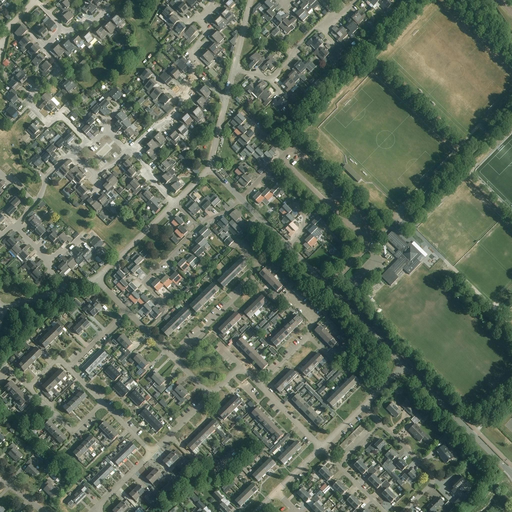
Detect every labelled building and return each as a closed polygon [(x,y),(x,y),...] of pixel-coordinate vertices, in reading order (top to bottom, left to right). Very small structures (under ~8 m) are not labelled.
[(0,0),(0,2),(0,6),(4,10),(6,8),(3,5),(8,0),(0,0)] [(59,7),(63,12),(64,12),(68,8),(71,5),(67,1),(67,0),(61,0),(61,1),(60,2),(62,4),(59,7)] [(173,0),(170,4),(178,12),(180,10),(184,14),(189,9),(188,8),(182,2),(183,2),(181,1),(177,5),(173,0)] [(188,8),(190,6),(193,9),(198,4),(194,0),(187,0),(187,1),(186,0),(184,0),(183,2),(182,2),(188,8)] [(229,12),(232,9),(231,8),(235,4),(231,0),(224,0),(223,2),(226,5),(224,7),(226,10),(226,9),(229,12)] [(268,0),(261,7),(264,10),(262,13),(264,15),(267,13),(273,7),(270,3),(273,0),(268,0)] [(304,0),(299,0),(304,4),(300,7),(307,14),(312,9),(312,8),(304,0)] [(308,0),(304,0),(312,8),(312,9),(314,10),(320,5),(315,0),(311,0),(310,1),(308,0)] [(379,0),(375,4),(375,5),(378,7),(380,5),(385,11),(392,4),(389,1),(390,0),(385,0),(384,1),(382,0),(379,0)] [(97,10),(91,5),(90,3),(90,4),(86,8),(84,6),(81,9),(86,15),(89,12),(92,16),(97,10)] [(253,9),(252,14),(253,15),(257,11),(256,10),(259,8),(261,5),(259,3),(253,9)] [(300,7),(297,4),(295,3),(293,4),(300,11),(296,15),(303,21),(308,16),(307,14),(300,7)] [(264,15),(261,19),(263,22),(266,19),(269,22),(276,15),(272,12),(275,9),(279,6),(276,4),(273,7),(267,13),(264,15)] [(167,23),(172,18),(170,16),(174,12),(169,7),(161,15),(165,19),(164,20),(167,23)] [(64,12),(63,12),(62,13),(65,16),(61,19),(66,24),(74,17),(69,12),(71,11),(68,8),(64,12)] [(224,18),(222,19),(226,23),(226,24),(227,25),(235,18),(229,12),(226,9),(226,10),(221,14),(224,18)] [(37,12),(32,16),(36,20),(41,16),(37,12)] [(360,15),(357,12),(351,18),(358,25),(363,19),(365,21),(368,18),(362,12),(360,15)] [(115,29),(117,31),(120,27),(118,26),(123,22),(125,20),(118,13),(116,15),(110,20),(114,23),(112,25),(115,29)] [(278,27),(279,26),(286,19),(289,16),(287,13),(282,19),(278,15),(272,21),(278,27)] [(178,27),(176,25),(179,21),(174,16),(172,18),(167,23),(171,28),(170,29),(172,31),(173,32),(174,31),(178,27)] [(219,16),(214,22),(217,25),(215,27),(220,32),(222,30),(223,29),(222,28),(226,24),(226,23),(222,19),(219,16)] [(286,19),(279,26),(285,31),(284,32),(287,35),(295,28),(292,25),(294,24),(293,23),(297,20),(295,17),(289,22),(286,19)] [(348,34),(348,35),(351,38),(354,35),(352,34),(358,28),(347,17),(345,19),(349,23),(343,29),(341,28),(342,28),(348,34)] [(41,25),(46,30),(48,28),(52,32),(57,27),(49,19),(45,23),(44,22),(41,25)] [(372,30),(376,27),(370,21),(367,25),(372,30)] [(106,30),(104,32),(104,33),(107,35),(109,38),(112,35),(111,33),(115,29),(112,25),(108,22),(103,27),(106,30)] [(185,34),(183,32),(186,29),(181,23),(178,27),(174,31),(178,35),(177,36),(180,39),(183,36),(185,34)] [(46,30),(41,25),(39,24),(35,28),(32,31),(37,36),(39,34),(43,38),(48,33),(46,30)] [(17,39),(20,42),(25,38),(26,37),(23,35),(28,31),(22,25),(14,33),(18,37),(17,39)] [(348,34),(342,28),(341,28),(339,30),(335,26),(332,29),(334,32),(332,34),(336,39),(337,40),(340,43),(342,44),(344,42),(342,40),(348,35),(348,34)] [(185,34),(183,36),(187,40),(188,39),(191,42),(196,37),(194,35),(197,32),(192,27),(190,29),(185,34)] [(104,32),(100,28),(95,33),(98,36),(96,38),(101,44),(104,41),(102,39),(107,35),(104,33),(104,32)] [(84,44),(88,48),(91,52),(92,52),(95,49),(92,46),(96,42),(94,39),(86,31),(81,37),(85,41),(83,42),(83,43),(84,44)] [(213,43),(218,47),(221,44),(219,43),(224,39),(216,31),(211,36),(215,40),(212,42),(213,43)] [(312,38),(306,44),(309,47),(311,45),(316,51),(319,48),(323,44),(320,41),(324,37),(321,34),(319,37),(315,41),(312,38)] [(20,42),(17,45),(21,49),(20,50),(23,53),(28,48),(26,46),(31,42),(26,37),(25,38),(20,42)] [(83,43),(83,42),(77,37),(72,42),(75,45),(73,47),(74,48),(75,49),(78,52),(81,49),(80,48),(84,44),(83,43)] [(65,49),(63,51),(64,52),(68,56),(75,49),(74,48),(73,47),(67,41),(62,46),(65,49)] [(168,43),(164,47),(167,51),(172,47),(168,43)] [(211,51),(209,53),(215,59),(222,51),(218,47),(213,43),(208,48),(211,51)] [(38,56),(38,55),(36,53),(41,49),(35,44),(27,52),(32,56),(30,58),(33,61),(38,56)] [(63,51),(57,45),(52,50),(55,53),(53,55),(58,61),(61,58),(60,56),(64,52),(63,51)] [(326,57),(323,60),(325,63),(329,60),(329,59),(334,64),(336,63),(336,64),(343,57),(340,54),(344,50),(341,47),(334,54),(332,51),(329,54),(326,57)] [(321,51),(319,48),(316,51),(312,54),(315,57),(317,55),(323,61),(323,60),(326,57),(329,54),(327,51),(324,49),(323,48),(321,51)] [(209,53),(208,51),(202,56),(205,60),(203,62),(208,67),(212,64),(210,63),(215,59),(209,53)] [(266,59),(264,56),(262,58),(257,53),(250,59),(253,62),(249,66),(251,69),(256,64),(259,67),(266,60),(266,59)] [(266,60),(268,62),(261,69),(264,72),(268,67),(271,71),(278,64),(272,58),(274,56),(272,54),(266,59),(266,60)] [(43,65),(41,63),(44,60),(39,55),(38,55),(38,56),(33,61),(32,62),(36,66),(34,67),(38,71),(39,69),(43,65)] [(180,68),(179,68),(184,73),(189,68),(186,65),(188,63),(183,57),(180,61),(181,62),(177,66),(180,68)] [(301,74),(307,68),(311,73),(314,70),(305,62),(303,64),(300,61),(294,67),(299,72),(299,71),(301,74)] [(39,69),(43,73),(41,75),(45,78),(50,73),(48,71),(51,67),(46,62),(43,65),(39,69)] [(177,66),(175,63),(171,66),(173,67),(169,71),(171,74),(175,79),(181,74),(177,70),(179,68),(180,68),(177,66)] [(220,67),(216,72),(221,76),(225,70),(220,67)] [(19,82),(21,83),(26,78),(23,75),(25,73),(20,68),(19,69),(18,68),(12,75),(14,76),(19,82)] [(151,81),(151,80),(149,78),(153,74),(148,69),(140,77),(144,81),(143,82),(146,85),(146,86),(151,81)] [(169,71),(166,69),(163,72),(164,73),(160,77),(168,85),(173,80),(169,76),(171,74),(169,71)] [(294,71),(288,77),(289,79),(290,79),(294,84),(295,83),(300,78),(304,82),(307,80),(301,74),(299,71),(299,72),(296,74),(294,71)] [(17,84),(19,82),(14,76),(11,79),(12,81),(8,85),(12,89),(15,92),(20,87),(17,84)] [(156,90),(155,90),(153,88),(158,84),(153,79),(151,80),(151,81),(146,86),(146,85),(145,87),(149,91),(147,92),(150,95),(156,90)] [(296,85),(295,83),(294,84),(290,79),(289,79),(284,84),(286,87),(284,89),(290,95),(293,93),(291,91),(296,85)] [(68,81),(67,82),(64,84),(61,80),(58,83),(68,93),(73,88),(74,89),(76,87),(71,81),(69,80),(68,81)] [(258,98),(260,96),(265,91),(262,88),(266,84),(263,81),(256,88),(252,84),(246,90),(250,94),(252,92),(258,98)] [(205,86),(199,91),(200,91),(202,94),(200,96),(201,97),(206,102),(208,104),(210,102),(209,101),(210,100),(209,99),(207,97),(212,93),(205,86)] [(105,95),(110,101),(113,99),(116,102),(123,95),(120,93),(117,89),(115,87),(109,94),(107,93),(105,95)] [(156,104),(159,102),(161,99),(159,97),(163,93),(158,87),(155,90),(156,90),(150,95),(154,99),(153,101),(156,104)] [(17,94),(15,92),(12,89),(9,92),(10,93),(6,97),(11,103),(12,103),(13,104),(18,99),(15,96),(17,94)] [(260,96),(265,102),(263,104),(266,106),(272,100),(270,98),(272,96),(266,89),(265,91),(260,96)] [(51,100),(53,99),(46,92),(41,98),(44,102),(41,105),(39,107),(41,110),(43,108),(45,106),(46,104),(47,104),(51,100)] [(161,99),(159,102),(163,106),(161,107),(164,110),(170,105),(167,103),(172,99),(167,93),(161,99)] [(104,99),(98,104),(102,109),(104,111),(104,110),(107,114),(108,115),(111,113),(106,108),(110,104),(108,103),(110,101),(105,95),(103,97),(104,99)] [(287,99),(289,97),(286,95),(282,99),(282,98),(279,101),(277,98),(271,104),(273,107),(275,105),(281,111),(288,104),(289,103),(289,102),(289,101),(287,99)] [(202,113),(203,113),(206,110),(204,109),(208,104),(206,102),(201,97),(200,96),(195,101),(196,102),(194,104),(196,106),(197,107),(197,108),(202,113)] [(57,106),(51,100),(47,104),(46,104),(45,106),(51,112),(53,111),(55,113),(60,107),(58,105),(57,106)] [(10,107),(6,112),(4,115),(10,121),(13,119),(14,120),(19,115),(15,110),(17,108),(13,104),(12,103),(11,103),(8,106),(10,107)] [(98,104),(96,103),(90,109),(96,115),(100,111),(105,117),(107,114),(104,110),(104,111),(102,109),(98,104)] [(196,107),(191,111),(195,116),(193,118),(198,123),(201,120),(200,119),(204,114),(203,113),(202,113),(197,108),(197,107),(196,106),(196,107)] [(126,119),(126,120),(127,118),(121,112),(115,118),(119,121),(115,125),(114,126),(116,129),(120,125),(121,124),(126,119)] [(92,129),(96,133),(96,132),(98,130),(93,125),(95,122),(94,120),(96,118),(90,113),(88,115),(89,116),(84,121),(86,123),(91,127),(92,129)] [(187,129),(190,126),(189,125),(193,121),(186,114),(181,119),(184,122),(181,124),(182,124),(182,125),(183,125),(187,129)] [(245,121),(246,120),(239,114),(230,123),(237,129),(240,125),(243,123),(245,121)] [(132,126),(126,120),(126,119),(121,124),(120,125),(116,129),(115,129),(114,131),(116,133),(122,128),(125,131),(126,131),(130,127),(132,126)] [(34,140),(40,135),(37,132),(39,131),(35,127),(39,123),(37,121),(27,130),(33,136),(32,138),(34,140)] [(86,123),(80,129),(86,135),(90,131),(93,135),(96,133),(92,129),(91,127),(86,123)] [(182,125),(182,124),(177,129),(181,133),(179,135),(181,138),(184,141),(187,137),(186,136),(190,132),(187,129),(183,125),(182,125)] [(240,138),(244,134),(244,135),(244,134),(247,132),(245,130),(247,128),(247,127),(245,126),(243,128),(241,125),(240,125),(237,129),(234,132),(240,138)] [(136,133),(130,127),(126,131),(125,131),(124,133),(130,139),(132,137),(134,140),(139,134),(137,132),(136,133)] [(68,133),(62,139),(66,143),(68,145),(70,142),(74,139),(73,137),(75,135),(69,129),(67,132),(68,133)] [(246,134),(250,138),(255,133),(250,129),(246,134)] [(179,135),(174,130),(169,136),(172,139),(170,141),(175,146),(178,143),(177,142),(181,138),(179,135)] [(204,131),(197,137),(200,141),(207,135),(204,131)] [(157,141),(155,143),(159,147),(158,147),(160,148),(163,145),(162,144),(166,140),(158,132),(153,137),(157,141)] [(244,147),(250,141),(244,134),(244,135),(244,134),(240,138),(237,141),(244,147)] [(62,139),(61,137),(55,143),(52,140),(49,142),(51,144),(55,148),(57,150),(58,151),(60,149),(64,146),(69,151),(71,148),(68,145),(66,143),(62,139)] [(146,152),(145,152),(147,154),(151,158),(152,158),(153,160),(154,160),(156,158),(157,157),(154,154),(156,152),(154,151),(158,147),(159,147),(155,143),(151,139),(146,144),(150,148),(148,150),(146,152)] [(53,153),(57,150),(55,148),(51,144),(44,150),(46,151),(50,156),(50,155),(52,157),(56,161),(58,158),(53,153)] [(252,155),(255,151),(254,150),(256,147),(254,144),(251,147),(249,145),(242,151),(249,158),(252,155)] [(255,151),(252,155),(258,161),(261,158),(264,154),(263,153),(265,150),(263,148),(260,150),(258,148),(255,151)] [(264,154),(261,158),(265,162),(263,164),(265,166),(267,164),(274,158),(277,155),(275,154),(272,150),(269,153),(267,152),(264,154)] [(56,161),(52,157),(50,155),(50,156),(46,151),(40,157),(44,161),(44,162),(46,163),(50,160),(55,165),(58,163),(56,161)] [(40,157),(37,154),(30,161),(29,159),(27,162),(32,167),(34,165),(37,168),(44,162),(44,161),(40,157)] [(188,167),(191,164),(185,157),(181,161),(188,167)] [(70,171),(67,168),(72,162),(70,160),(64,165),(58,171),(64,177),(65,176),(66,176),(70,171)] [(122,167),(127,173),(132,169),(133,167),(127,161),(126,162),(124,160),(118,166),(120,168),(122,167)] [(169,172),(172,169),(175,167),(174,166),(177,163),(174,161),(173,162),(171,161),(169,163),(166,160),(160,167),(159,167),(164,173),(167,169),(169,171),(169,172)] [(247,172),(246,170),(249,167),(246,165),(243,168),(241,165),(235,172),(241,178),(243,176),(245,174),(247,172)] [(81,172),(83,170),(81,168),(79,169),(75,173),(72,170),(70,171),(66,176),(72,182),(73,180),(77,176),(78,176),(81,172)] [(137,173),(132,169),(127,173),(125,175),(130,179),(129,181),(131,183),(138,177),(136,174),(137,173)] [(172,183),(177,178),(174,175),(175,174),(175,172),(172,169),(169,172),(169,171),(164,176),(162,179),(167,184),(170,181),(172,183)] [(74,189),(76,191),(79,188),(82,185),(85,183),(82,181),(84,179),(82,176),(86,173),(83,170),(81,172),(78,176),(77,176),(73,180),(78,185),(77,186),(74,189)] [(112,187),(113,187),(119,181),(114,176),(113,175),(109,179),(108,178),(108,177),(107,177),(105,175),(104,173),(101,176),(106,181),(108,183),(112,187)] [(241,178),(238,181),(245,187),(251,181),(249,179),(251,177),(249,175),(247,177),(245,175),(245,174),(243,176),(241,178)] [(131,183),(126,188),(129,191),(131,188),(134,192),(133,193),(135,195),(141,190),(139,188),(140,186),(137,183),(140,179),(138,177),(131,183)] [(177,178),(172,183),(174,185),(171,188),(176,193),(183,186),(179,182),(180,181),(177,178)] [(105,190),(103,192),(107,196),(108,197),(109,197),(113,202),(116,198),(114,196),(115,195),(111,192),(115,189),(113,187),(112,187),(108,183),(103,188),(105,190)] [(85,203),(87,202),(90,199),(93,196),(90,194),(89,195),(86,193),(88,191),(82,185),(79,188),(76,191),(82,197),(81,198),(83,201),(85,203)] [(270,191),(274,195),(276,197),(280,194),(283,196),(285,193),(284,192),(286,190),(282,185),(279,188),(276,185),(270,191)] [(268,188),(262,195),(265,198),(267,201),(274,195),(270,191),(268,188)] [(64,190),(62,192),(68,198),(70,196),(64,190)] [(148,203),(154,197),(148,191),(146,193),(144,190),(138,196),(141,198),(142,197),(148,203)] [(262,195),(259,192),(253,198),(259,204),(265,198),(262,195)] [(19,201),(21,199),(16,193),(13,196),(15,197),(9,203),(10,204),(14,209),(15,209),(21,203),(19,201)] [(208,197),(206,199),(208,201),(212,204),(211,205),(214,207),(217,205),(220,208),(222,206),(219,203),(221,201),(214,195),(210,199),(208,197)] [(113,202),(109,197),(108,197),(107,196),(105,198),(103,196),(98,201),(103,205),(102,205),(104,207),(109,203),(110,204),(113,202)] [(148,203),(146,204),(153,211),(152,212),(154,215),(160,209),(158,207),(160,204),(154,197),(148,203)] [(210,206),(211,205),(212,204),(208,201),(205,198),(199,204),(205,211),(207,208),(210,211),(213,209),(210,206)] [(90,199),(87,202),(96,211),(102,205),(103,205),(98,201),(97,199),(93,203),(90,199)] [(195,216),(197,213),(195,211),(199,207),(192,200),(185,206),(188,209),(186,211),(190,215),(192,213),(193,214),(195,216)] [(16,210),(15,209),(14,209),(10,204),(4,210),(3,209),(1,211),(5,215),(6,217),(8,215),(10,216),(16,210)] [(286,204),(279,211),(285,217),(289,213),(291,211),(292,211),(290,209),(291,209),(293,206),(291,204),(288,207),(286,204)] [(235,209),(229,215),(237,223),(239,221),(238,219),(242,215),(235,209)] [(285,217),(282,220),(289,226),(292,223),(295,220),(293,218),(295,216),(293,214),(291,216),(289,213),(285,217)] [(40,225),(42,223),(39,220),(40,219),(35,214),(28,221),(33,227),(30,230),(32,233),(34,231),(36,229),(40,225)] [(200,225),(206,218),(203,215),(197,221),(200,225)] [(181,226),(184,223),(182,221),(185,218),(183,216),(180,219),(178,217),(171,223),(177,229),(178,229),(181,226)] [(312,223),(314,226),(318,229),(324,223),(318,217),(316,219),(313,216),(311,218),(314,221),(312,222),(312,223),(311,223),(312,223)] [(220,233),(226,227),(229,224),(229,223),(223,217),(217,224),(221,228),(218,231),(220,233)] [(226,227),(220,233),(221,234),(224,231),(227,234),(229,231),(232,233),(235,237),(242,231),(238,227),(232,221),(229,224),(226,227)] [(399,231),(402,228),(395,221),(392,225),(399,231)] [(289,226),(286,229),(290,234),(289,235),(290,237),(292,235),(299,229),(297,227),(300,225),(297,222),(295,225),(292,223),(289,226)] [(201,236),(205,239),(211,233),(207,229),(210,227),(208,224),(205,227),(198,233),(201,236)] [(46,236),(48,234),(51,230),(49,228),(46,231),(40,225),(36,229),(34,231),(40,237),(43,234),(46,236)] [(314,226),(312,228),(310,225),(308,227),(310,230),(308,232),(311,235),(314,238),(315,238),(317,240),(323,234),(318,229),(314,226)] [(183,228),(181,226),(178,229),(177,229),(175,232),(181,239),(187,232),(185,230),(188,228),(186,226),(183,228)] [(59,236),(55,232),(56,230),(54,228),(51,230),(48,234),(50,236),(48,238),(53,243),(57,239),(59,236)] [(398,259),(381,276),(391,286),(399,278),(397,276),(403,269),(410,275),(421,263),(417,259),(420,256),(419,255),(421,254),(419,252),(420,252),(410,242),(408,244),(393,230),(386,237),(399,250),(394,255),(398,259)] [(57,239),(53,243),(56,245),(59,242),(63,245),(64,243),(66,246),(72,240),(70,238),(68,239),(63,233),(59,236),(57,239)] [(311,235),(309,237),(306,234),(304,236),(307,239),(305,241),(306,242),(303,245),(307,249),(310,246),(311,247),(317,241),(317,240),(315,238),(314,238),(311,235)] [(195,242),(198,245),(201,248),(204,251),(206,249),(203,246),(207,242),(205,239),(201,236),(199,238),(197,235),(195,237),(197,240),(195,242)] [(16,245),(21,240),(19,238),(15,241),(11,237),(10,239),(7,237),(2,242),(4,245),(5,243),(11,249),(16,245)] [(90,249),(96,254),(98,252),(97,251),(104,244),(97,237),(90,243),(93,246),(90,249)] [(228,246),(233,241),(228,237),(224,241),(228,246)] [(22,251),(21,251),(18,247),(23,242),(21,240),(16,245),(11,249),(10,251),(16,257),(17,255),(22,251)] [(201,248),(198,245),(196,247),(193,244),(191,246),(194,249),(191,251),(197,257),(204,251),(201,248)] [(22,262),(24,265),(28,261),(30,259),(28,257),(29,256),(26,252),(30,248),(28,245),(21,251),(22,251),(17,255),(23,261),(22,262)] [(78,247),(75,250),(81,255),(80,255),(85,259),(85,260),(86,261),(92,255),(93,257),(96,254),(90,249),(88,251),(87,249),(83,253),(78,247)] [(153,247),(146,250),(149,256),(156,253),(153,247)] [(81,255),(75,250),(74,248),(71,251),(76,256),(73,259),(77,264),(79,265),(85,260),(85,259),(80,255),(81,255)] [(338,250),(333,255),(336,257),(338,260),(342,255),(340,253),(338,250)] [(137,266),(144,260),(137,253),(131,259),(134,262),(137,266)] [(188,259),(186,261),(187,261),(186,262),(190,265),(192,268),(197,264),(198,266),(201,264),(199,262),(193,255),(191,257),(188,255),(186,257),(188,259)] [(73,259),(71,258),(68,261),(62,256),(60,258),(63,262),(64,262),(65,264),(69,268),(71,270),(77,264),(73,259)] [(249,260),(244,256),(241,259),(238,262),(235,265),(240,269),(242,271),(244,268),(247,265),(246,263),(249,260)] [(63,274),(69,268),(65,264),(64,262),(63,262),(60,258),(58,261),(61,264),(57,268),(59,270),(57,272),(62,277),(65,275),(63,274)] [(187,261),(186,261),(186,262),(183,259),(182,260),(179,258),(177,260),(179,263),(177,265),(183,271),(190,265),(186,262),(187,261)] [(28,261),(24,265),(22,266),(21,267),(24,270),(25,269),(26,268),(32,273),(36,269),(38,268),(40,265),(40,266),(42,264),(43,263),(41,261),(36,266),(32,262),(30,263),(28,261)] [(134,274),(136,272),(140,268),(137,266),(134,262),(128,268),(134,274)] [(36,269),(32,273),(30,275),(36,281),(35,282),(37,285),(43,279),(41,277),(42,275),(39,272),(42,268),(40,266),(40,265),(38,268),(36,269)] [(236,277),(239,274),(242,271),(240,269),(235,265),(232,268),(230,270),(236,277)] [(264,279),(269,273),(272,271),(270,269),(268,271),(265,268),(259,274),(264,279)] [(123,280),(123,279),(126,277),(120,270),(113,277),(119,283),(123,279),(123,280)] [(230,282),(233,279),(236,277),(230,270),(227,273),(224,276),(228,280),(230,282)] [(185,281),(182,278),(176,272),(169,278),(173,282),(176,285),(179,281),(182,284),(185,281)] [(272,275),(269,273),(264,279),(268,283),(274,277),(276,275),(275,274),(273,274),(272,275)] [(169,278),(167,275),(160,281),(164,285),(166,288),(170,284),(173,287),(176,285),(173,282),(169,278)] [(224,288),(227,285),(230,282),(228,280),(224,276),(221,279),(218,282),(224,288)] [(272,288),(278,282),(274,277),(268,283),(272,288)] [(160,281),(158,278),(151,285),(157,291),(164,285),(160,281)] [(129,285),(123,279),(123,280),(123,279),(119,283),(117,285),(123,292),(126,289),(125,289),(129,285)] [(292,290),(296,285),(292,281),(288,286),(292,290)] [(278,282),(272,288),(277,292),(283,286),(284,288),(286,286),(283,282),(280,284),(278,282)] [(135,291),(138,289),(132,283),(129,285),(125,289),(126,289),(131,295),(135,291)] [(214,295),(217,293),(219,290),(213,284),(210,287),(207,289),(214,295)] [(208,301),(211,298),(214,295),(207,289),(204,292),(201,295),(208,301)] [(136,293),(135,291),(131,295),(129,297),(135,304),(137,301),(141,297),(139,296),(136,293)] [(150,301),(144,295),(141,297),(137,301),(143,307),(141,309),(141,310),(143,307),(147,304),(150,301)] [(202,307),(205,304),(208,301),(201,295),(199,298),(196,301),(202,307)] [(257,300),(263,306),(267,301),(262,295),(257,300)] [(91,302),(89,303),(91,306),(98,313),(99,312),(100,312),(102,311),(101,309),(102,308),(99,305),(101,303),(95,297),(92,300),(91,302)] [(261,308),(263,306),(257,300),(253,304),(259,310),(259,311),(261,312),(263,310),(261,308)] [(155,307),(150,301),(147,304),(143,307),(141,310),(147,316),(149,313),(153,310),(155,307)] [(196,313),(199,310),(202,307),(196,301),(193,303),(190,306),(196,313)] [(176,308),(179,311),(185,306),(181,302),(178,305),(176,307),(176,308)] [(89,303),(82,310),(87,315),(90,313),(93,317),(98,313),(91,306),(89,303)] [(254,314),(259,310),(253,304),(248,309),(254,314)] [(74,305),(67,312),(71,316),(78,309),(74,305)] [(159,310),(155,307),(153,310),(149,313),(155,319),(162,313),(161,313),(163,311),(161,308),(159,310)] [(185,320),(188,317),(191,314),(185,308),(182,311),(179,314),(185,320)] [(250,319),(254,314),(248,309),(244,313),(245,314),(250,319)] [(232,317),(237,322),(242,318),(245,321),(247,318),(242,313),(239,315),(236,312),(232,317)] [(78,324),(83,329),(89,324),(84,320),(86,318),(82,314),(78,318),(81,321),(78,324)] [(180,326),(182,323),(185,320),(179,314),(175,318),(173,319),(180,326)] [(298,325),(303,321),(302,320),(299,317),(297,315),(293,319),(298,325)] [(233,327),(237,322),(232,317),(227,321),(233,327)] [(174,331),(177,329),(180,326),(173,319),(171,322),(168,325),(174,331)] [(294,330),(298,325),(293,319),(288,324),(294,330)] [(54,321),(49,326),(51,329),(52,328),(59,335),(63,331),(61,328),(63,326),(58,320),(55,323),(54,321)] [(228,331),(233,327),(227,321),(223,325),(228,331)] [(83,329),(78,324),(75,327),(72,324),(71,323),(67,327),(68,328),(72,332),(74,330),(78,335),(83,329)] [(290,334),(294,330),(288,324),(284,328),(289,334),(290,334)] [(168,337),(171,334),(174,331),(168,325),(165,328),(162,331),(168,337)] [(223,325),(218,330),(221,333),(220,334),(224,338),(227,335),(226,334),(228,331),(223,325)] [(325,330),(327,328),(325,326),(323,328),(320,326),(314,331),(319,336),(325,330)] [(54,339),(59,335),(52,328),(51,329),(49,332),(46,329),(44,331),(47,333),(54,339)] [(285,338),(290,334),(289,334),(284,328),(279,332),(285,338)] [(323,340),(329,335),(325,330),(319,336),(323,340)] [(281,343),(285,338),(279,332),(275,337),(281,342),(281,343)] [(49,344),(54,339),(47,333),(44,336),(41,333),(40,335),(42,338),(43,337),(49,344)] [(122,346),(128,340),(123,335),(120,338),(118,336),(112,342),(117,346),(121,344),(122,346)] [(328,345),(334,339),(329,335),(323,340),(328,345)] [(45,348),(49,344),(43,337),(42,338),(40,340),(37,338),(35,340),(38,343),(39,342),(45,348)] [(276,347),(281,343),(281,342),(275,337),(270,341),(276,347)] [(334,339),(328,345),(332,349),(338,343),(338,344),(341,342),(336,337),(334,339)] [(246,340),(245,341),(242,338),(236,344),(241,348),(246,343),(248,341),(246,340)] [(128,340),(122,346),(124,347),(121,350),(126,354),(129,351),(128,349),(133,344),(128,340)] [(246,343),(241,348),(245,353),(251,347),(252,345),(251,344),(249,345),(246,343)] [(31,352),(37,358),(42,354),(41,353),(35,347),(32,351),(29,348),(27,350),(30,353),(31,352)] [(255,351),(251,347),(245,353),(249,357),(255,351)] [(103,361),(103,360),(107,357),(109,359),(111,358),(108,356),(101,349),(96,354),(103,361)] [(254,361),(259,356),(255,351),(249,357),(254,361)] [(26,356),(25,357),(23,354),(20,357),(19,356),(16,352),(14,354),(18,358),(21,361),(22,361),(28,367),(33,363),(26,356)] [(33,363),(37,358),(31,352),(30,353),(27,355),(25,352),(23,354),(25,357),(26,356),(33,363)] [(319,364),(324,359),(318,353),(313,358),(319,364)] [(106,363),(103,360),(103,361),(96,354),(91,358),(98,365),(99,365),(102,362),(104,364),(106,363)] [(139,364),(144,359),(139,354),(134,359),(132,357),(128,360),(132,364),(135,361),(139,364)] [(258,366),(264,360),(259,356),(254,361),(258,366)] [(101,367),(99,365),(98,365),(91,358),(87,363),(94,370),(94,369),(97,366),(100,369),(101,367)] [(317,366),(319,364),(313,358),(309,362),(315,368),(318,370),(319,369),(317,366)] [(144,359),(139,364),(142,368),(139,371),(137,373),(140,377),(143,375),(146,371),(144,369),(149,364),(144,359)] [(264,360),(258,366),(262,370),(268,365),(264,360)] [(24,372),(28,367),(22,361),(21,361),(18,364),(16,361),(14,363),(17,366),(17,365),(24,372)] [(310,372),(315,368),(309,362),(305,367),(310,372)] [(96,372),(94,369),(94,370),(87,363),(82,368),(89,375),(93,371),(95,373),(96,372)] [(116,370),(115,370),(112,366),(114,364),(113,363),(111,365),(105,372),(109,377),(116,370)] [(330,374),(332,376),(339,370),(335,366),(331,369),(333,371),(330,374)] [(116,370),(109,377),(114,382),(121,375),(117,371),(119,369),(118,367),(115,370),(116,370)] [(306,377),(310,372),(305,367),(300,371),(306,377)] [(62,380),(63,379),(65,377),(68,379),(70,378),(67,374),(66,375),(60,369),(55,373),(62,380)] [(287,374),(293,380),(298,375),(292,370),(287,374)] [(55,373),(51,378),(57,384),(58,384),(61,381),(63,384),(65,386),(67,384),(65,382),(63,379),(62,380),(55,373)] [(156,382),(161,377),(157,373),(153,377),(151,375),(147,379),(151,383),(154,380),(156,382)] [(290,382),(293,380),(287,374),(283,378),(289,384),(291,386),(293,384),(290,382)] [(349,380),(355,386),(359,381),(353,375),(349,380)] [(156,382),(153,385),(159,392),(164,386),(162,384),(166,381),(161,377),(156,382)] [(61,386),(58,384),(57,384),(51,378),(46,382),(53,389),(53,388),(56,385),(59,388),(61,386)] [(287,390),(291,386),(289,384),(283,378),(279,383),(284,389),(285,388),(287,390)] [(124,387),(124,386),(121,383),(123,380),(122,379),(119,381),(120,382),(113,388),(118,393),(124,387)] [(350,390),(355,386),(349,380),(344,384),(350,390)] [(8,392),(15,386),(10,381),(8,384),(6,382),(0,387),(3,390),(4,388),(7,391),(1,397),(3,399),(9,393),(8,392)] [(53,389),(46,382),(41,387),(45,390),(42,392),(49,399),(51,396),(48,393),(51,391),(55,396),(58,393),(56,391),(53,388),(53,389)] [(281,391),(284,389),(279,383),(274,387),(280,393),(282,395),(283,393),(281,391)] [(341,384),(339,387),(340,388),(346,394),(350,390),(344,384),(343,383),(342,384),(341,384)] [(124,387),(118,393),(123,398),(129,392),(125,388),(128,385),(126,384),(124,386),(124,387)] [(169,388),(165,392),(168,394),(170,391),(176,398),(179,395),(184,389),(180,385),(177,388),(173,384),(169,388)] [(15,386),(8,392),(9,393),(11,395),(9,398),(10,400),(13,397),(12,397),(19,390),(15,386)] [(76,395),(82,401),(86,397),(81,391),(78,387),(76,389),(79,392),(77,395),(76,395)] [(140,396),(140,395),(137,392),(139,390),(138,388),(135,391),(136,391),(129,398),(134,402),(140,396)] [(335,393),(341,399),(346,394),(340,388),(335,393)] [(184,389),(179,395),(176,398),(181,402),(178,404),(180,406),(182,404),(186,400),(184,398),(188,394),(184,389)] [(17,401),(24,395),(19,390),(12,397),(13,397),(16,400),(13,403),(15,405),(16,403),(17,402),(17,401)] [(72,399),(78,405),(82,401),(76,395),(77,395),(74,391),(72,393),(75,396),(72,399)] [(140,396),(134,402),(138,407),(145,401),(141,397),(144,394),(142,393),(140,395),(140,396)] [(337,403),(341,399),(335,393),(331,397),(337,403)] [(296,405),(302,399),(297,394),(292,400),(296,405)] [(22,406),(26,403),(25,402),(28,399),(24,395),(17,401),(17,402),(20,405),(17,407),(19,409),(22,406)] [(67,404),(73,410),(78,405),(72,399),(69,396),(68,397),(71,401),(68,403),(67,404)] [(237,407),(238,406),(241,403),(244,406),(245,405),(242,401),(242,402),(236,396),(231,400),(237,407)] [(332,407),(337,403),(331,397),(327,402),(332,407)] [(306,400),(305,402),(302,399),(296,405),(300,409),(308,402),(306,400)] [(67,404),(68,403),(65,400),(63,401),(66,405),(63,408),(68,414),(73,410),(67,404)] [(241,409),(238,406),(237,407),(231,400),(226,405),(233,411),(234,411),(236,408),(239,411),(241,409)] [(308,402),(300,409),(305,414),(311,408),(313,405),(309,401),(308,402)] [(22,406),(19,409),(21,411),(28,405),(26,403),(22,406)] [(396,418),(402,412),(392,403),(387,408),(396,418)] [(411,408),(406,403),(402,406),(410,415),(416,409),(412,406),(411,408)] [(150,413),(149,412),(147,410),(150,406),(148,405),(145,408),(145,409),(138,416),(143,420),(150,413)] [(236,413),(234,411),(233,411),(226,405),(222,409),(228,416),(229,415),(232,412),(235,415),(236,413)] [(256,418),(262,412),(257,408),(251,414),(256,418)] [(311,408),(305,414),(309,418),(315,412),(311,408)] [(222,409),(217,414),(219,416),(223,419),(224,420),(227,417),(230,419),(232,418),(229,415),(228,416),(222,409)] [(154,418),(154,417),(151,414),(153,412),(152,410),(149,412),(150,413),(143,420),(147,425),(154,418)] [(415,416),(420,421),(426,415),(422,410),(415,416)] [(260,423),(266,417),(262,412),(256,418),(260,423)] [(313,422),(319,417),(315,412),(309,418),(313,422)] [(159,422),(158,421),(156,419),(158,416),(156,415),(154,417),(154,418),(147,425),(152,429),(159,422)] [(319,417),(313,422),(318,427),(321,424),(323,425),(327,421),(321,415),(319,417)] [(260,423),(258,425),(262,429),(265,427),(270,421),(266,417),(260,423)] [(156,434),(163,427),(160,423),(164,420),(162,418),(158,421),(159,422),(152,429),(156,434)] [(209,424),(215,430),(225,440),(227,438),(222,433),(222,434),(217,428),(219,426),(214,420),(209,424)] [(47,431),(53,426),(49,421),(43,426),(42,426),(39,429),(41,430),(44,427),(47,430),(47,431)] [(270,421),(265,427),(269,431),(275,426),(270,421)] [(104,432),(109,426),(105,422),(99,427),(96,430),(97,432),(100,429),(103,431),(104,432)] [(211,434),(215,430),(209,424),(205,429),(211,434)] [(431,440),(426,435),(415,424),(409,431),(420,442),(422,439),(427,444),(431,440)] [(47,431),(47,430),(44,434),(45,435),(48,432),(51,435),(57,430),(53,426),(47,431)] [(108,436),(114,430),(109,426),(104,432),(103,431),(100,434),(101,436),(105,433),(107,436),(108,436)] [(266,434),(269,436),(271,434),(273,436),(279,430),(275,426),(269,431),(266,434)] [(206,439),(211,434),(205,429),(200,433),(206,439)] [(53,436),(55,439),(56,440),(61,434),(57,430),(51,435),(48,438),(46,440),(48,441),(49,439),(53,436)] [(107,436),(104,439),(106,440),(109,437),(113,441),(119,435),(118,435),(114,430),(108,436),(107,436)] [(273,436),(274,436),(272,438),(276,442),(278,440),(284,435),(279,430),(273,436)] [(202,443),(206,439),(200,433),(196,437),(202,443)] [(56,440),(55,439),(52,442),(54,444),(57,441),(60,444),(66,439),(61,434),(56,440)] [(91,446),(93,445),(96,441),(91,436),(86,440),(91,446)] [(197,448),(202,443),(196,437),(192,442),(197,448)] [(379,451),(386,444),(381,439),(374,445),(372,443),(368,447),(369,448),(372,451),(373,452),(377,448),(379,451)] [(87,450),(88,449),(91,446),(94,450),(96,448),(93,445),(91,446),(86,440),(82,445),(87,450)] [(291,446),(297,452),(301,447),(296,441),(291,446)] [(126,447),(133,454),(138,449),(131,442),(127,446),(125,444),(123,445),(125,447),(126,447)] [(192,442),(187,446),(196,455),(200,451),(197,448),(192,442)] [(16,462),(22,456),(14,448),(16,446),(13,443),(8,448),(11,451),(8,454),(16,462)] [(286,450),(292,456),(297,452),(291,446),(290,444),(287,446),(289,448),(286,450)] [(446,444),(437,451),(441,457),(440,457),(446,464),(453,458),(447,451),(450,448),(446,444)] [(83,454),(84,453),(87,451),(90,454),(92,452),(88,449),(87,450),(82,445),(77,449),(83,454)] [(121,451),(128,458),(133,454),(126,447),(125,447),(122,450),(121,448),(119,450),(121,452),(121,451)] [(87,457),(84,453),(83,454),(77,449),(73,453),(78,459),(81,463),(83,461),(79,458),(82,455),(86,458),(87,457)] [(282,454),(288,460),(292,456),(286,450),(282,454)] [(388,469),(395,462),(393,459),(397,455),(391,450),(386,455),(389,458),(386,462),(383,464),(384,465),(388,469)] [(117,455),(124,463),(128,458),(121,451),(121,452),(118,454),(116,452),(115,454),(116,456),(117,455)] [(173,452),(168,457),(176,466),(177,467),(179,464),(176,461),(181,455),(177,451),(174,453),(173,452)] [(283,465),(288,460),(282,454),(278,459),(282,463),(283,465)] [(119,467),(124,463),(117,455),(116,456),(113,459),(110,456),(109,457),(112,461),(113,461),(119,467)] [(174,467),(176,466),(168,457),(163,462),(169,468),(172,465),(174,467)] [(358,470),(364,465),(360,461),(361,460),(358,457),(354,460),(357,463),(354,466),(358,470)] [(265,463),(271,469),(276,464),(270,458),(265,463)] [(38,472),(33,466),(35,464),(30,459),(26,463),(29,466),(25,470),(27,472),(28,472),(33,477),(38,472)] [(395,462),(388,469),(391,472),(394,470),(397,466),(402,471),(407,466),(402,460),(398,464),(395,462)] [(104,468),(111,475),(116,471),(109,463),(105,467),(103,465),(102,467),(103,468),(104,468)] [(267,473),(271,469),(265,463),(261,467),(267,473)] [(184,474),(189,469),(185,464),(180,469),(182,471),(184,474)] [(368,474),(374,469),(372,466),(369,468),(368,469),(364,465),(358,470),(363,475),(366,472),(368,474)] [(391,472),(388,469),(384,465),(383,467),(390,474),(392,472),(391,472)] [(263,477),(267,473),(261,467),(257,471),(263,477)] [(318,467),(315,471),(318,474),(319,473),(323,477),(329,471),(324,467),(321,470),(318,467)] [(106,480),(111,475),(104,468),(103,468),(101,471),(99,469),(97,471),(99,473),(99,472),(106,480)] [(151,474),(157,480),(162,475),(156,469),(151,474)] [(372,485),(378,479),(374,475),(375,474),(377,471),(374,469),(368,474),(371,477),(368,480),(372,485)] [(263,477),(257,471),(256,470),(254,472),(255,473),(252,476),(258,482),(263,477)] [(329,485),(333,482),(330,479),(333,476),(329,471),(323,477),(327,481),(326,482),(329,485)] [(412,471),(409,474),(407,472),(402,477),(407,482),(411,477),(413,480),(418,475),(414,471),(413,472),(412,471)] [(56,482),(60,477),(54,472),(50,476),(56,482)] [(106,480),(99,472),(99,473),(96,476),(94,474),(93,475),(94,477),(95,477),(102,484),(106,480)] [(152,484),(157,480),(151,474),(146,479),(152,484)] [(452,486),(449,489),(453,493),(462,485),(463,486),(466,483),(459,476),(456,478),(449,484),(452,486)] [(98,488),(102,484),(95,477),(94,477),(92,480),(89,477),(87,479),(90,482),(91,482),(98,488)] [(383,488),(389,483),(386,480),(383,482),(382,484),(378,479),(372,485),(377,489),(380,486),(383,488)] [(55,489),(51,484),(52,483),(49,480),(45,484),(47,487),(44,490),(53,498),(55,496),(56,497),(57,496),(58,496),(59,494),(59,493),(58,492),(59,492),(61,490),(57,487),(55,489)] [(333,482),(329,485),(332,488),(333,487),(337,491),(343,486),(338,481),(335,484),(333,482)] [(251,485),(248,488),(254,494),(258,489),(257,488),(253,484),(251,482),(250,484),(251,485)] [(386,499),(394,491),(390,487),(391,486),(393,484),(391,482),(389,484),(389,483),(383,488),(385,491),(382,494),(386,499)] [(301,498),(307,493),(303,488),(304,487),(301,484),(297,488),(300,490),(297,494),(301,498)] [(77,504),(86,495),(83,493),(87,489),(82,485),(79,488),(80,489),(71,498),(70,497),(66,501),(68,503),(70,504),(73,503),(74,502),(77,504)] [(134,490),(140,496),(143,499),(145,496),(143,494),(145,491),(140,485),(134,490)] [(340,500),(341,502),(347,496),(344,493),(347,490),(343,486),(337,491),(341,495),(340,497),(342,498),(340,500)] [(250,498),(254,494),(248,488),(244,492),(250,498)] [(135,501),(140,496),(134,490),(129,495),(135,501)] [(307,493),(301,498),(306,503),(309,500),(312,502),(317,496),(315,494),(314,494),(311,497),(309,495),(311,493),(309,491),(307,493)] [(394,491),(386,499),(391,503),(394,500),(397,503),(400,499),(398,497),(398,496),(394,491)] [(159,499),(155,494),(153,492),(149,496),(156,502),(159,499)] [(220,503),(223,500),(216,492),(213,495),(220,503)] [(245,503),(250,498),(244,492),(239,497),(245,503)] [(347,501),(351,506),(357,500),(352,495),(349,498),(347,496),(341,502),(344,504),(346,502),(347,501)] [(315,511),(321,507),(317,503),(320,499),(317,496),(312,502),(314,505),(311,508),(315,511)] [(241,507),(245,503),(239,497),(235,501),(241,507)] [(441,506),(444,504),(437,497),(427,507),(431,511),(434,511),(441,505),(441,506)] [(451,503),(455,507),(461,501),(458,497),(451,503)] [(358,511),(361,510),(358,508),(361,505),(357,500),(351,506),(352,506),(349,509),(351,511),(354,508),(355,510),(355,511),(353,511),(358,511)] [(200,501),(196,505),(200,509),(197,511),(205,511),(204,510),(206,507),(200,501)] [(123,502),(118,507),(122,511),(127,511),(130,510),(128,508),(123,502)] [(451,511),(455,508),(449,502),(445,506),(451,511)] [(229,511),(230,511),(226,507),(227,506),(223,503),(217,508),(220,511),(229,511)]
